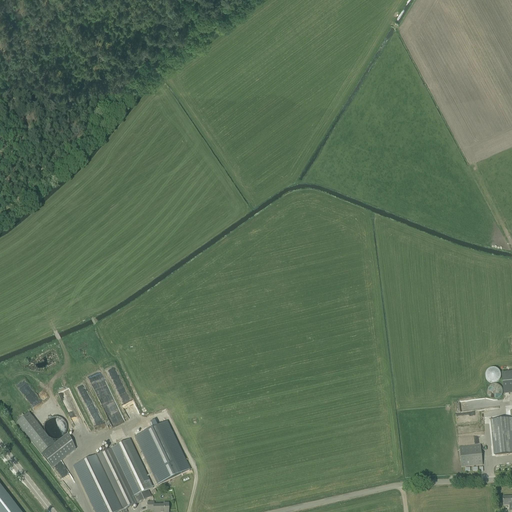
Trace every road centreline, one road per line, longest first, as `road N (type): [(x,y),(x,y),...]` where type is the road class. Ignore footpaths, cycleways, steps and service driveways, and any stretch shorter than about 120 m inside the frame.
road 1 (track): [(237,0),(145,69),(59,165),(0,215)]
road 2 (unclassified): [(273,511),(401,485)]
road 3 (track): [(92,319),(146,414),(142,425)]
